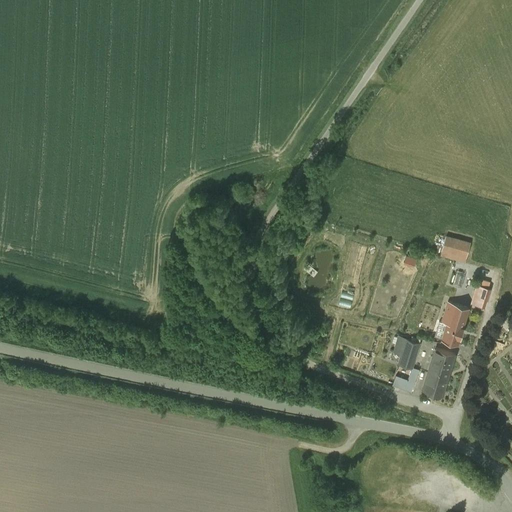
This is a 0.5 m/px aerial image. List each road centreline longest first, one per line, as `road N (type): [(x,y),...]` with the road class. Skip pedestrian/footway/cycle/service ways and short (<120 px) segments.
road 1 (unclassified): [(446,440),(451,420),(441,412),(305,365),(263,313),(252,266),(267,225),(424,0)]
road 2 (unclassified): [(446,440),(0,343)]
road 3 (track): [(451,420),(491,299)]
